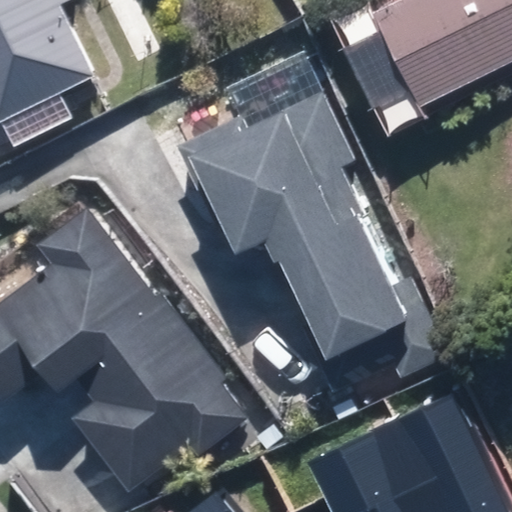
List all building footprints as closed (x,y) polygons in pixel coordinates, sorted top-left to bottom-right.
[(0,0),(0,128),(99,81),(59,0),(0,0)] [(511,0),(398,0),(371,14),(423,115),(511,69),(511,0)] [(354,159),(324,92),(250,126),(245,115),(178,146),(198,190),(204,187),(235,255),(263,242),(272,262),(279,258),(327,361),(381,336),(401,378),(450,356),(413,275),(394,283),(339,165),(354,159)] [(154,296),(87,208),(34,248),(47,265),(0,301),(0,402),(4,408),(44,377),(55,392),(75,377),(95,403),(74,419),(129,490),(191,443),(200,454),(247,418),(220,383),(227,379),(160,292),(154,296)] [(389,423),(431,511),(506,511),(451,394),(389,423)] [(431,511),(389,423),(311,460),(327,494),(335,511),(431,511)] [(237,511),(219,489),(189,511),(237,511)]
